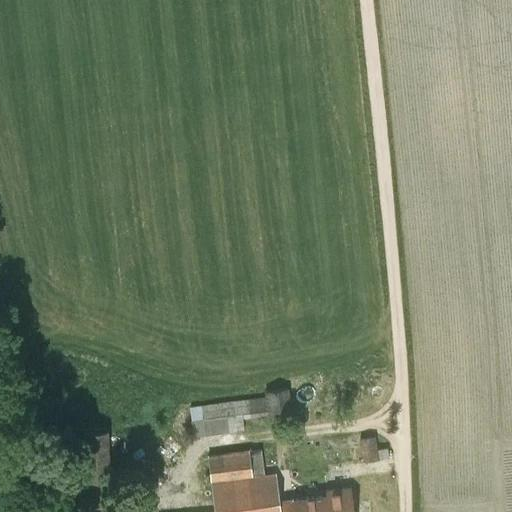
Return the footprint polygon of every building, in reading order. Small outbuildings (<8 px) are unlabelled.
[(265,390),(263,390),(264,395),(266,415),(266,419),(268,419),(292,417),(289,387),(265,390)] [(202,404),(189,405),(193,436),(205,435),(237,431),(244,430),(242,418),(239,399),(202,404)] [(82,431),(84,480),(85,480),(86,511),(110,511),(108,430),(82,431)] [(375,451),(373,439),(358,441),(362,463),(387,460),(386,450),(375,451)] [(311,511),(310,499),(279,503),(275,474),(252,477),(249,452),(207,456),(214,511),(311,511)] [(325,497),(310,499),(311,511),(351,511),(348,489),(325,492),(325,497)]
